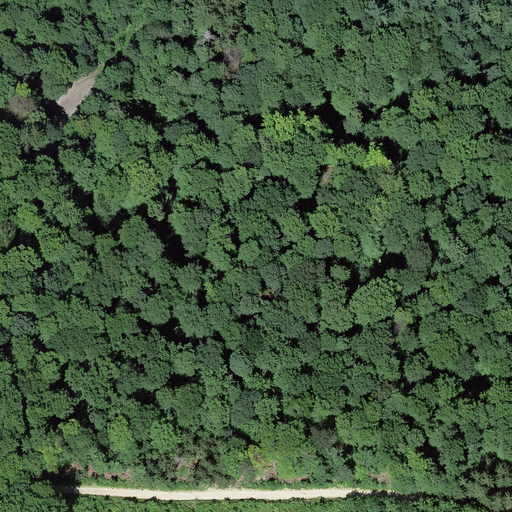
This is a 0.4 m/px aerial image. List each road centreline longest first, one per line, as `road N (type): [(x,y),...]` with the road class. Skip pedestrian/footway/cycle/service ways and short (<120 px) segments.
road 1 (track): [(0,125),(84,164),(236,158),(511,200)]
road 2 (track): [(0,489),(383,496),(487,511)]
road 3 (track): [(0,191),(53,152),(177,0)]
